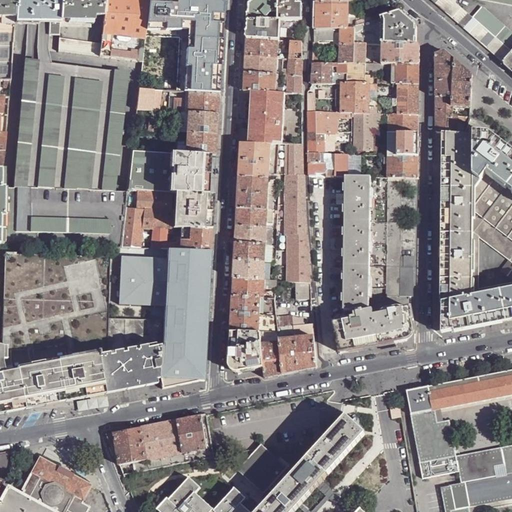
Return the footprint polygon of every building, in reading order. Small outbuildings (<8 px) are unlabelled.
[(0,0),(0,17),(16,18),(17,0),(0,0)] [(17,0),(16,18),(15,22),(28,22),(39,22),(50,23),(61,23),(61,20),(61,15),(61,0),(17,0)] [(61,0),(61,15),(92,16),(93,16),(93,11),(94,11),(94,0),(61,0)] [(94,16),(104,16),(106,0),(94,0),(94,11),(93,11),(93,16),(61,15),(61,20),(92,22),(94,22),(94,16)] [(106,0),(104,16),(101,44),(100,57),(142,62),(149,0),(106,0)] [(185,89),(217,90),(220,22),(223,22),(224,2),(222,0),(151,0),(149,27),(189,28),(185,89)] [(249,12),(248,21),(267,21),(267,16),(270,14),(277,14),(278,0),(253,0),(249,4),(249,12)] [(278,0),(277,14),(277,21),(280,21),(284,21),(302,21),(302,4),(297,4),(297,0),(278,0)] [(432,0),(437,4),(505,64),(511,55),(511,52),(474,19),(457,4),(458,0),(457,0),(432,0)] [(348,4),(317,3),(316,19),(316,29),(316,30),(330,30),(333,30),(341,30),(348,30),(348,17),(348,4)] [(474,19),(511,52),(511,34),(483,8),(474,19)] [(401,13),(383,19),(385,24),(384,46),(415,47),(416,27),(409,21),(407,19),(401,13)] [(16,18),(0,17),(0,79),(4,80),(10,80),(15,22),(16,18)] [(355,28),(356,27),(356,22),(356,17),(348,17),(348,30),(355,30),(355,28)] [(356,27),(355,28),(355,30),(355,46),(366,46),(382,46),(384,46),(385,24),(383,19),(368,24),(356,27)] [(356,27),(368,24),(367,19),(356,22),(356,27)] [(92,28),(92,22),(61,20),(61,23),(61,27),(92,28)] [(267,21),(248,21),(247,33),(247,39),(279,40),(280,40),(280,23),(280,21),(277,21),(267,21)] [(38,62),(39,22),(28,22),(25,61),(38,62)] [(38,62),(51,64),(50,51),(49,36),(50,23),(39,22),(38,62)] [(61,23),(50,23),(49,36),(61,36),(61,27),(61,23)] [(316,29),(314,29),(314,38),(314,43),(320,41),(330,41),(330,30),(316,30),(316,29)] [(348,30),(341,30),(341,34),(340,47),(355,47),(355,46),(355,30),(348,30)] [(279,40),(247,39),(246,48),(246,56),(278,58),(279,40)] [(101,44),(61,40),(60,53),(100,57),(101,44)] [(303,42),(291,41),(291,44),(290,58),(303,59),(303,48),(303,42)] [(355,46),(355,47),(355,65),(365,65),(366,61),(366,46),(355,46)] [(384,46),(382,46),(382,62),(382,65),(392,65),(396,65),(419,66),(419,47),(415,47),(384,46)] [(355,47),(340,47),(340,65),(348,65),(355,65),(355,47)] [(436,56),(436,98),(452,98),(455,61),(445,52),(436,56)] [(278,58),(246,56),(246,65),(245,74),(277,75),(278,58)] [(290,58),(289,76),(302,77),(303,68),(303,59),(290,58)] [(115,192),(128,73),(51,64),(38,62),(25,61),(15,189),(115,192)] [(462,67),(455,61),(452,98),(451,107),(467,108),(471,84),(472,76),(462,67)] [(319,65),(313,65),(313,70),(313,75),(333,75),(333,67),(333,65),(319,65)] [(340,65),(339,65),(338,75),(344,75),(348,75),(348,65),(340,65)] [(355,65),(348,65),(348,75),(348,85),(356,85),(365,85),(365,71),(365,65),(355,65)] [(419,66),(396,65),(396,85),(398,85),(419,86),(419,66)] [(277,75),(245,74),(245,85),(244,91),(251,91),(276,93),(277,75)] [(333,75),(313,75),(312,79),(312,84),(332,85),(333,78),(333,75)] [(302,77),(289,76),(288,93),(303,94),(302,82),(302,77)] [(343,85),(341,85),(341,97),(341,101),(341,113),(351,113),(354,113),(354,114),(355,114),(356,85),(348,85),(343,85)] [(365,85),(356,85),(355,114),(370,115),(370,85),(365,85)] [(419,86),(398,85),(397,115),(419,116),(419,86)] [(154,91),(139,90),(138,97),(137,111),(152,111),(154,91)] [(275,144),(276,127),(284,127),(286,93),(276,93),(251,91),(250,120),(248,145),(271,146),(274,146),(275,144)] [(219,94),(189,93),(187,113),(218,115),(219,104),(219,94)] [(452,98),(436,98),(436,133),(444,133),(457,134),(456,120),(456,116),(451,115),(451,110),(451,107),(452,98)] [(187,113),(179,113),(177,132),(186,133),(187,113)] [(218,115),(187,113),(186,133),(187,133),(217,134),(218,125),(218,115)] [(316,113),(308,113),(308,119),(309,133),(309,149),(309,151),(321,151),(325,151),(324,113),(316,113)] [(334,113),(324,113),(325,151),(335,152),(334,113)] [(354,152),(373,152),(373,132),(373,115),(370,115),(355,114),(354,114),(354,117),(354,152)] [(393,115),(388,115),(388,134),(419,135),(419,122),(419,116),(397,115),(393,115)] [(282,145),(284,127),(276,127),(275,144),(282,145)] [(186,154),(187,133),(186,133),(177,132),(176,153),(185,154),(186,154)] [(217,142),(217,134),(187,133),(186,154),(209,155),(211,155),(216,155),(217,142)] [(443,324),(443,333),(452,332),(458,330),(486,325),(511,319),(511,289),(473,297),(474,165),(511,193),(511,161),(478,136),(464,135),(461,135),(457,134),(444,133),(443,324)] [(419,135),(388,134),(388,157),(389,157),(419,158),(419,135)] [(511,155),(492,141),(487,137),(478,136),(511,161),(511,155)] [(240,178),(269,180),(271,150),(271,146),(248,145),(242,145),(240,162),(240,178)] [(309,283),(310,283),(309,271),(307,239),(306,203),(305,185),(304,167),(303,152),(303,146),(287,145),(286,236),(288,237),(287,282),(296,282),(309,283)] [(171,192),(173,153),(133,151),(128,191),(170,192),(171,192)] [(207,194),(209,155),(186,154),(185,154),(176,153),(176,154),(173,153),(171,192),(179,193),(207,194)] [(320,155),(309,154),(310,165),(321,166),(321,156),(320,156),(320,155)] [(336,157),(324,156),(325,166),(336,167),(336,157)] [(347,157),(336,157),(336,167),(336,179),(347,179),(348,179),(347,157)] [(419,158),(389,157),(389,179),(403,179),(415,179),(419,179),(419,158)] [(321,166),(310,165),(310,172),(310,177),(318,177),(318,175),(325,175),(325,166),(321,166)] [(511,193),(474,165),(473,297),(511,289),(511,193)] [(336,167),(325,166),(325,175),(328,175),(328,179),(336,179),(336,167)] [(115,192),(15,189),(1,188),(3,169),(0,168),(0,244),(38,246),(39,233),(123,236),(128,193),(115,192)] [(269,180),(240,178),(239,196),(238,209),(268,210),(269,180)] [(348,179),(347,179),(347,180),(346,193),(345,193),(344,207),(346,207),(346,237),(344,237),(343,251),(345,251),(345,266),(345,281),(343,281),(343,295),(344,295),(344,311),(355,311),(357,311),(370,311),(370,292),(370,288),(370,267),(371,223),(372,179),(348,179)] [(389,179),(372,179),(371,223),(370,267),(370,288),(372,289),(387,289),(387,286),(389,179)] [(403,179),(389,179),(387,286),(414,286),(414,274),(414,267),(405,267),(405,257),(402,257),(403,179)] [(176,212),(168,212),(170,192),(128,191),(128,193),(123,236),(122,248),(140,249),(142,230),(143,226),(143,223),(175,223),(176,212)] [(179,193),(178,212),(177,228),(191,228),(209,229),(210,215),(213,215),(214,194),(209,194),(207,194),(179,193)] [(268,210),(238,209),(237,221),(237,227),(267,228),(268,210)] [(267,228),(237,227),(236,239),(236,244),(266,245),(267,228)] [(191,228),(190,242),(182,241),(162,240),(162,249),(211,251),(212,239),(212,229),(209,229),(191,228)] [(160,231),(154,231),(152,244),(152,249),(158,249),(160,231)] [(266,245),(236,244),(235,254),(235,261),(265,263),(266,245)] [(111,301),(110,318),(164,320),(163,347),(162,348),(160,380),(161,380),(163,390),(169,388),(191,383),(205,380),(211,251),(162,249),(158,249),(152,249),(144,249),(140,249),(122,248),(112,248),(112,258),(111,301)] [(3,347),(2,349),(11,349),(33,350),(70,342),(73,357),(108,350),(109,329),(108,329),(109,318),(110,318),(111,301),(112,258),(110,258),(110,256),(100,256),(100,258),(73,257),(73,255),(60,255),(59,257),(17,256),(18,254),(6,254),(6,255),(3,347)] [(414,257),(405,257),(405,267),(414,267),(414,257)] [(265,263),(235,261),(234,272),(234,279),(264,281),(265,263)] [(264,281),(234,279),(233,290),(233,297),(260,298),(263,298),(264,288),(264,281)] [(309,296),(309,283),(296,282),(297,297),(309,296)] [(414,286),(387,286),(387,289),(386,296),(414,296),(414,286)] [(260,298),(233,297),(232,313),(259,315),(260,298)] [(275,299),(263,298),(260,298),(259,315),(260,315),(260,308),(267,309),(267,314),(276,314),(275,299)] [(370,311),(357,311),(357,319),(343,322),(335,324),(341,353),(358,350),(388,343),(395,342),(395,343),(407,340),(414,330),(412,321),(414,320),(411,308),(397,311),(397,309),(389,310),(390,313),(375,317),(373,310),(370,311)] [(355,311),(344,311),(344,312),(342,318),(343,320),(354,317),(355,311)] [(357,311),(355,311),(354,317),(343,320),(343,322),(357,319),(357,311)] [(259,315),(232,313),(231,332),(259,332),(259,319),(260,315),(259,315)] [(288,314),(276,316),(278,327),(289,327),(288,314)] [(278,327),(276,316),(265,315),(265,320),(269,323),(271,327),(271,332),(278,332),(278,327)] [(109,329),(108,350),(148,344),(149,349),(162,348),(163,347),(164,320),(110,318),(109,318),(108,329),(109,329)] [(263,320),(259,319),(259,332),(261,332),(271,332),(271,327),(269,323),(263,323),(263,320)] [(313,325),(294,326),(299,372),(305,371),(317,368),(313,325)] [(279,343),(282,375),(287,374),(299,372),(294,326),(289,327),(278,327),(278,332),(279,343)] [(261,332),(259,332),(231,332),(230,349),(229,366),(229,367),(231,371),(234,373),(238,373),(243,372),(263,368),(264,368),(262,344),(261,332)] [(271,332),(261,332),(262,344),(279,343),(278,332),(271,332)] [(279,343),(262,344),(264,368),(263,368),(265,379),(271,378),(282,375),(279,343)] [(160,380),(162,348),(149,349),(148,344),(108,350),(73,357),(33,364),(33,365),(14,368),(7,369),(2,361),(2,349),(3,347),(0,346),(0,410),(12,408),(72,396),(95,392),(95,389),(111,386),(140,383),(160,380)] [(11,349),(2,349),(2,361),(7,369),(14,368),(11,349)] [(511,446),(456,458),(449,419),(443,421),(437,422),(435,411),(441,410),(511,396),(511,371),(415,391),(406,392),(423,480),(460,473),(462,485),(442,488),(446,511),(474,511),(511,504),(511,446)] [(160,380),(95,389),(95,392),(96,394),(159,385),(160,380)] [(441,410),(435,411),(437,422),(443,421),(441,410)] [(177,422),(184,455),(187,454),(196,452),(208,450),(203,424),(202,417),(197,418),(177,422)] [(346,417),(294,474),(276,495),(260,511),(295,511),(299,508),(302,505),(318,488),(323,482),(366,434),(360,429),(346,417)] [(171,423),(141,429),(147,462),(161,459),(171,457),(184,455),(177,422),(171,423)] [(114,434),(121,467),(134,464),(147,462),(141,429),(136,430),(114,434)] [(108,436),(120,467),(121,467),(114,434),(108,436)] [(238,471),(264,495),(270,489),(276,495),(294,474),(262,445),(238,471)] [(197,458),(198,461),(210,459),(208,450),(196,452),(197,458)] [(198,461),(197,458),(196,452),(187,454),(188,460),(189,463),(198,461)] [(171,457),(173,466),(189,463),(188,460),(187,454),(184,455),(171,457)] [(0,456),(0,483),(1,484),(2,484),(3,481),(9,455),(0,456)] [(163,466),(163,468),(173,466),(171,457),(161,459),(163,466)] [(56,468),(40,459),(23,490),(25,491),(22,496),(7,488),(0,501),(0,511),(86,511),(88,509),(81,505),(91,486),(72,476),(73,475),(71,474),(70,476),(60,471),(61,469),(60,468),(59,469),(56,468)] [(248,511),(241,505),(246,500),(236,490),(215,511),(214,511),(196,495),(201,489),(190,479),(170,502),(168,500),(158,511),(159,511),(248,511)] [(316,511),(329,498),(344,511),(358,511),(360,510),(362,508),(359,505),(354,510),(323,482),(318,488),(327,496),(311,511),(309,511),(302,505),(299,508),(303,511),(316,511)]
